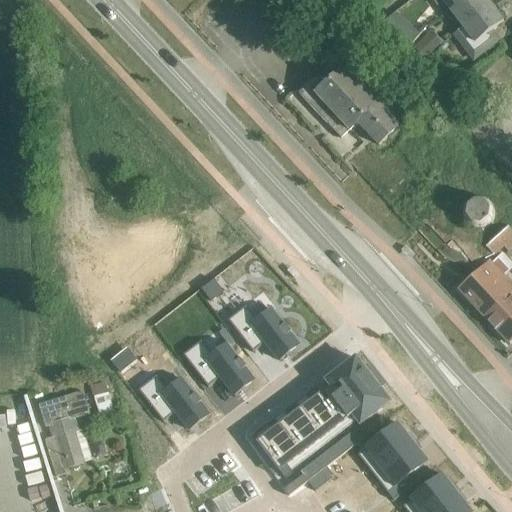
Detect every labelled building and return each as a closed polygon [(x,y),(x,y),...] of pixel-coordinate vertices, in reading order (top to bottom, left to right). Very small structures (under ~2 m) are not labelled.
[(432,0),(437,6),(438,7),(444,2),(451,12),(465,0),(432,0)] [(465,0),(451,12),(463,27),(491,5),(486,0),(465,0)] [(491,5),(463,27),(464,28),(454,35),(474,61),(500,41),(493,31),(504,23),(491,5)] [(421,36),(409,26),(399,37),(411,48),(421,36)] [(431,32),(414,49),(426,60),(443,43),(431,32)] [(441,75),(447,79),(462,78),(458,70),(447,68),(441,75)] [(300,94),(321,117),(357,83),(344,69),(328,84),(320,76),(300,94)] [(350,131),(359,124),(378,106),(357,83),(321,117),(341,139),(350,131)] [(399,128),(378,106),(359,124),(380,146),(399,128)] [(482,226),(491,220),(491,211),(486,204),(478,202),(469,207),(467,217),(473,225),(482,226)] [(486,248),(494,256),(504,247),(508,251),(511,247),(511,230),(508,227),(486,248)] [(491,260),(459,290),(510,345),(511,343),(511,282),(506,276),(494,263),(491,260)] [(224,294),(222,292),(215,282),(203,291),(210,301),(212,303),(224,294)] [(266,340),(282,360),(301,346),(274,311),(255,326),(246,315),(235,323),(255,349),(266,340)] [(221,375),(237,395),(256,380),(229,346),(210,360),(201,350),(190,358),(210,384),(221,375)] [(331,387),(257,444),(281,473),(346,423),(346,422),(354,416),(361,426),(391,403),(381,390),(386,387),(372,368),(367,372),(357,359),(327,382),(331,387)] [(176,410),(192,430),(211,415),(184,381),(165,395),(157,385),(146,393),(165,418),(176,410)] [(106,384),(92,389),(101,417),(115,413),(106,384)] [(81,392),(39,406),(46,428),(50,427),(54,438),(46,441),(57,478),(58,478),(57,476),(69,472),(68,468),(83,463),(73,433),(77,432),(73,419),(89,414),(81,392)] [(309,482),(328,468),(365,440),(357,430),(301,473),(304,476),(285,491),(290,497),(309,482)] [(359,456),(374,475),(407,449),(392,430),(359,456)] [(422,468),(407,449),(374,475),(388,494),(422,468)] [(328,468),(309,482),(317,492),(336,477),(328,468)] [(407,511),(437,511),(459,495),(444,476),(404,507),(407,511)] [(472,511),(459,495),(437,511),(472,511)]
